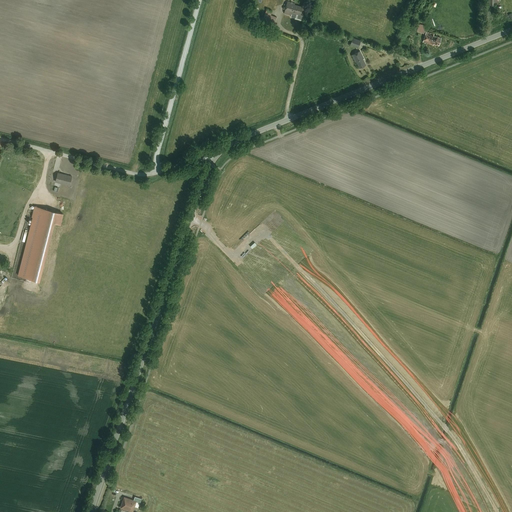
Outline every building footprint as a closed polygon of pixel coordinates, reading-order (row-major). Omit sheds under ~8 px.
[(301,6),(285,2),(283,12),(298,15),(301,6)] [(274,18),(268,16),(266,23),(272,25),(274,18)] [(424,35),(422,42),(436,47),(438,40),(432,38),(433,35),(425,33),(427,27),(420,25),(418,33),(424,35)] [(363,41),(351,36),(348,43),(360,47),(363,41)] [(357,51),(351,54),(358,68),(364,66),(357,51)] [(57,174),(55,183),(70,186),(72,177),(57,174)] [(64,210),(35,203),(32,215),(34,215),(20,272),(42,278),(56,218),(62,220),(64,210)] [(124,498),(120,508),(132,511),(135,503),(140,505),(143,499),(133,496),(132,500),(124,498)]
